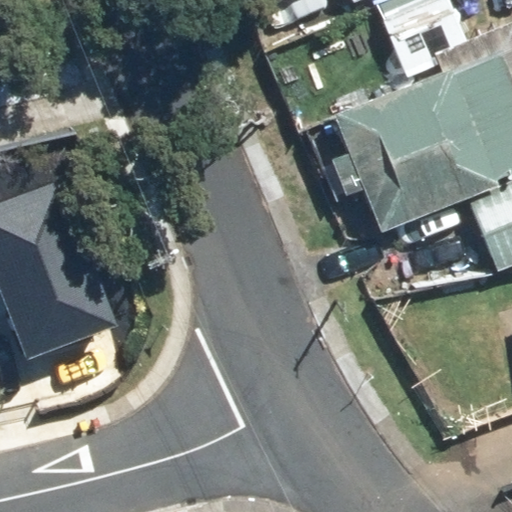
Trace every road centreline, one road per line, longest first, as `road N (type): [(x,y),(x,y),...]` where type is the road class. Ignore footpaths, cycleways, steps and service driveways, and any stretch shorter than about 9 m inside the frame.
road 1 (residential): [(131,0),(299,413)]
road 2 (residential): [(299,413),(0,490)]
road 3 (residential): [(299,413),(379,511)]
